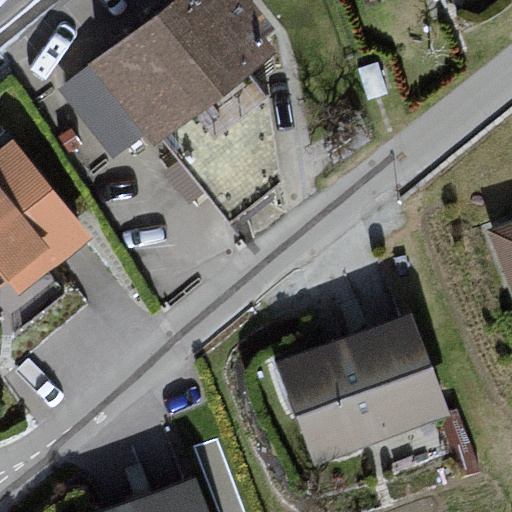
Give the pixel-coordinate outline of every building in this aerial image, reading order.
[(273,48),(234,0),(166,0),(74,72),(139,153),(273,48)] [(81,241),(6,148),(0,152),(0,290),(7,300),(81,241)] [(511,226),(487,236),(511,301),(511,226)] [(407,315),(278,361),(313,459),(443,413),(407,315)] [(209,511),(199,481),(107,511),(209,511)]
